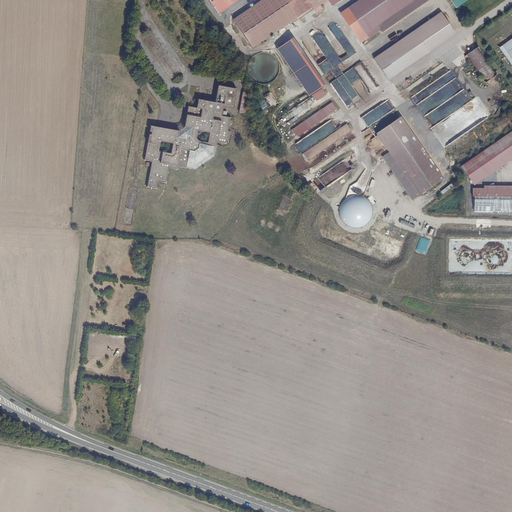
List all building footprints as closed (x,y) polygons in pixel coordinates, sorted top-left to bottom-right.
[(312,10),(325,0),(261,0),(232,20),(251,48),(297,17),(310,8),(312,10)] [(363,34),(357,39),(360,43),(378,30),(376,26),(413,0),(357,0),(345,9),(363,34)] [(425,0),(413,0),(376,26),(378,30),(379,32),(425,0)] [(312,10),(310,8),(297,17),(298,19),(312,10)] [(339,13),(357,39),(363,34),(345,9),(339,13)] [(384,77),(451,30),(439,13),(372,59),(384,77)] [(326,78),(329,82),(336,78),(344,74),(352,88),(353,88),(363,82),(369,93),(377,88),(362,61),(352,67),(347,59),(357,53),(348,39),(341,44),(331,27),(323,32),(324,37),(316,42),(307,44),(308,48),(316,61),(316,59),(325,76),(326,78)] [(511,37),(498,48),(511,67),(511,37)] [(306,69),(288,43),(278,50),(299,81),(304,77),(301,73),(306,69)] [(476,47),(464,56),(483,83),(495,75),(476,47)] [(257,82),(265,82),(277,76),(277,69),(275,65),(275,62),(271,55),(259,54),(258,55),(255,55),(249,58),(249,67),(257,82)] [(446,107),(464,95),(465,90),(451,69),(425,87),(429,92),(432,93),(433,96),(431,96),(424,100),(427,101),(431,100),(431,99),(433,106),(430,108),(425,110),(425,112),(419,117),(424,115),(430,111),(432,113),(444,110),(433,108),(436,97),(438,96),(439,99),(436,100),(440,101),(439,103),(442,107),(443,102),(446,107)] [(333,81),(347,107),(353,104),(338,78),(333,81)] [(159,181),(166,182),(169,168),(176,169),(176,165),(187,167),(190,151),(195,152),(200,149),(200,146),(217,149),(219,142),(227,144),(229,138),(234,139),(236,131),(230,130),(233,115),(224,113),(221,113),(223,102),(226,102),(234,104),(238,86),(221,83),(217,100),(201,96),(199,105),(192,103),(187,127),(194,129),(192,136),(188,139),(180,137),(181,131),(156,126),(149,161),(156,163),(151,188),(157,189),(159,181)] [(242,111),(248,112),(252,91),(246,90),(242,111)] [(315,101),(324,95),(321,90),(312,96),(315,101)] [(386,101),(360,118),(367,127),(392,110),(386,101)] [(303,153),(311,167),(356,138),(346,123),(339,127),(333,118),(322,125),(320,121),(338,110),(333,102),(292,128),(300,140),(295,144),(301,154),(303,153)] [(285,115),(278,118),(281,124),(288,120),(285,115)] [(438,182),(395,120),(374,134),(387,153),(381,157),(411,200),(438,182)] [(187,127),(181,131),(180,137),(188,139),(192,136),(194,129),(187,127)] [(511,157),(511,132),(462,167),(474,183),(511,157)] [(190,151),(187,167),(195,169),(215,158),(217,149),(200,146),(200,149),(195,152),(190,151)] [(511,188),(482,189),(472,189),(472,211),(511,210),(511,188)] [(343,200),(341,203),(340,207),(340,211),(340,215),(342,219),(345,223),(348,225),(354,228),(359,228),(363,226),(368,224),(370,221),(371,217),(373,213),(373,208),(371,203),(368,199),(362,195),(355,194),(349,196),(346,198),(343,200)]
